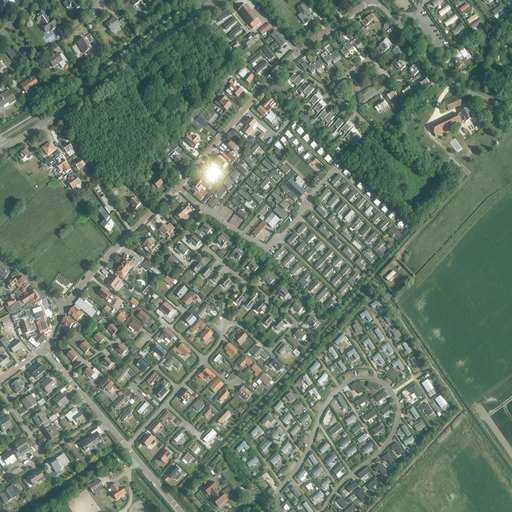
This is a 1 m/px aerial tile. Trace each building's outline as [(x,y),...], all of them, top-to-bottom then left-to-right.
[(18,0),(1,0),(0,1),(0,6),(1,7),(2,7),(4,10),(11,5),(9,3),(11,1),(14,5),(15,4),(16,6),(21,3),(18,0)] [(76,0),(75,0),(74,1),(72,0),(65,0),(66,2),(63,4),(66,9),(73,5),(77,10),(81,7),(76,0)] [(309,20),(310,21),(313,19),(302,3),(297,7),(299,9),(298,9),(301,14),(298,16),(303,24),(309,20)] [(462,13),(470,7),(467,4),(459,10),(462,13)] [(238,11),(253,29),(261,23),(246,5),(238,11)] [(449,5),(438,14),(440,16),(445,13),(446,14),(448,12),(452,9),(449,5)] [(494,16),(502,9),(500,6),(492,13),(494,16)] [(53,19),(49,22),(43,13),(36,18),(38,22),(41,20),(44,25),(42,26),(46,33),(50,30),(51,32),(57,28),(55,27),(57,26),(53,19)] [(364,21),(361,23),(367,30),(378,22),(372,15),(364,21)] [(469,24),(478,18),(476,15),(467,21),(469,24)] [(455,17),(446,23),(448,26),(453,23),(453,24),(455,22),(454,21),(457,20),(455,17)] [(124,19),(118,23),(115,18),(106,25),(112,33),(121,26),(123,29),(128,25),(124,19)] [(212,27),(220,21),(218,19),(210,25),(212,27)] [(473,30),(482,24),(480,20),(470,27),(473,30)] [(259,31),(262,36),(272,28),(269,24),(259,31)] [(455,36),(464,30),(461,26),(452,33),(455,36)] [(226,28),(219,34),(221,36),(228,31),(226,28)] [(360,31),(364,37),(368,34),(364,28),(360,31)] [(235,34),(239,40),(245,35),(241,29),(235,34)] [(270,36),(281,48),(286,43),(275,31),(270,36)] [(256,34),(254,36),(252,34),(243,41),(248,47),(259,38),(256,34)] [(87,52),(91,57),(101,52),(91,36),(78,44),(84,54),(87,52)] [(352,42),(357,49),(362,45),(357,39),(352,42)] [(378,47),(384,53),(389,48),(387,45),(389,43),(386,39),(384,41),(384,42),(378,47)] [(235,47),(228,40),(226,42),(232,49),(235,47)] [(343,46),(344,48),(348,52),(352,49),(348,43),(343,46)] [(392,52),(397,58),(403,52),(397,46),(392,52)] [(10,47),(5,50),(16,64),(21,61),(10,47)] [(349,54),(348,52),(344,48),(340,51),(344,58),(349,54)] [(469,54),(468,55),(464,49),(452,56),(454,59),(455,59),(456,60),(454,61),(458,68),(462,65),(458,59),(462,56),(464,58),(465,57),(467,60),(471,57),(469,54)] [(333,54),(329,57),(332,62),(333,63),(338,60),(340,58),(336,52),(333,54)] [(333,63),(329,57),(325,53),(321,56),(328,67),(333,63)] [(62,69),(69,64),(62,54),(56,59),(55,57),(49,61),(54,67),(59,64),(62,69)] [(248,60),(241,54),(239,56),(246,63),(248,60)] [(312,66),(316,71),(317,73),(322,69),(321,68),(323,66),(319,61),(312,66)] [(395,66),(400,72),(406,67),(401,61),(395,66)] [(301,65),(305,71),(306,70),(305,70),(307,69),(311,74),(316,71),(312,66),(311,64),(308,67),(305,62),(301,65)] [(408,70),(413,76),(419,71),(414,65),(408,70)] [(243,68),(240,72),(243,75),(241,78),(249,84),(254,78),(247,73),(246,72),(247,71),(243,68)] [(294,75),(289,79),(293,83),(297,87),(303,81),(299,77),(297,78),(294,75)] [(25,82),(21,85),(26,93),(30,90),(30,89),(29,88),(37,83),(33,77),(25,82)] [(418,82),(422,88),(429,83),(425,77),(418,82)] [(233,84),(228,89),(233,93),(238,97),(242,92),(236,87),(233,84)] [(302,94),(303,93),(307,89),(303,85),(297,90),(302,94)] [(400,91),(405,97),(411,92),(407,86),(400,91)] [(307,89),(303,93),(307,97),(313,91),(309,87),(307,89)] [(385,94),(390,100),(396,96),(392,90),(385,94)] [(8,103),(10,105),(16,101),(10,91),(0,96),(0,105),(2,104),(3,106),(8,103)] [(315,96),(309,102),(314,106),(322,97),(318,93),(315,96)] [(221,96),(215,103),(221,109),(222,108),(227,111),(232,105),(228,102),(229,101),(222,95),(222,96),(221,96)] [(445,102),(449,111),(462,105),(458,96),(445,102)] [(266,103),(272,109),(275,105),(273,103),(269,99),(266,103)] [(319,104),(314,109),(318,113),(323,108),(326,105),(322,101),(321,100),(318,104),(319,104)] [(376,105),(380,111),(387,106),(382,100),(376,105)] [(267,113),(272,109),(266,103),(262,106),(265,109),(264,110),(267,113)] [(264,117),(267,113),(264,110),(265,109),(262,106),(257,111),(264,117)] [(465,122),(465,123),(472,120),(467,109),(460,113),(461,114),(458,115),(461,123),(463,122),(464,123),(465,122)] [(324,120),(328,115),(324,111),(318,117),(322,121),(324,120)] [(266,118),(272,125),(277,119),(271,113),(266,118)] [(330,114),(328,115),(324,120),(328,124),(327,124),(329,126),(333,122),(331,120),(334,118),(330,114)] [(430,127),(435,138),(462,125),(457,114),(430,127)] [(248,126),(243,132),(247,136),(253,130),(252,129),(255,126),(260,131),(263,128),(251,119),(246,125),(248,126)] [(334,125),(338,130),(343,124),(339,120),(334,125)] [(346,124),(341,130),(345,134),(351,129),(353,126),(348,121),(346,124)] [(469,138),(471,137),(465,129),(463,131),(465,134),(466,134),(469,138)] [(351,140),(355,136),(351,132),(346,137),(350,142),(351,140)] [(357,134),(355,136),(351,140),(355,144),(361,138),(357,134)] [(194,136),(193,136),(191,135),(190,137),(189,136),(184,141),(194,149),(198,144),(200,141),(194,136)] [(238,153),(241,150),(231,142),(227,147),(233,152),(231,153),(228,156),(234,162),(237,158),(239,157),(237,155),(238,153)] [(43,149),(48,156),(55,150),(50,143),(43,149)] [(76,151),(75,152),(69,143),(63,147),(67,154),(70,157),(73,155),(74,156),(78,154),(76,151)] [(257,144),(250,152),(253,155),(260,147),(257,144)] [(163,155),(167,160),(170,158),(168,156),(178,148),(175,145),(163,155)] [(27,157),(29,160),(32,157),(26,150),(19,155),(20,156),(19,157),(19,158),(21,160),(22,160),(23,159),(23,160),(27,157)] [(285,158),(277,150),(275,152),(282,160),(285,158)] [(180,166),(184,161),(175,153),(171,158),(170,159),(172,160),(180,166)] [(228,164),(231,160),(224,155),(222,157),(220,156),(214,162),(222,169),(227,163),(228,164)] [(279,163),(271,155),(269,158),(273,162),(273,163),(274,164),(274,163),(276,165),(279,163)] [(58,169),(66,163),(63,160),(60,157),(56,160),(58,163),(56,165),(58,169)] [(255,165),(246,157),(244,160),(252,168),(255,165)] [(83,167),(84,166),(80,159),(72,164),(74,167),(75,166),(79,171),(80,169),(81,170),(82,170),(84,169),(84,168),(83,167)] [(272,168),(266,162),(264,164),(270,170),(272,168)] [(66,163),(58,169),(61,172),(64,170),(66,174),(71,170),(68,167),(66,163)] [(285,164),(278,171),(280,174),(283,175),(289,169),(290,169),(291,168),(285,163),(284,164),(285,164)] [(237,168),(246,176),(248,173),(239,165),(237,168)] [(216,168),(214,170),(210,167),(203,175),(213,183),(215,180),(214,179),(218,173),(221,176),(223,177),(224,175),(216,168)] [(291,196),(293,194),(300,199),(299,199),(302,202),(308,195),(306,192),(305,193),(300,188),(306,182),(300,177),(299,178),(297,177),(296,178),(298,179),(295,183),(292,180),(297,174),(293,170),(283,181),(286,184),(283,187),(285,190),(286,190),(287,188),(292,192),(290,194),(291,196)] [(273,172),(268,177),(271,179),(273,177),(278,182),(281,179),(273,172)] [(75,177),(73,174),(69,177),(71,180),(68,183),(73,190),(76,187),(79,191),(83,187),(81,184),(75,177)] [(339,176),(332,184),(334,186),(341,179),(339,176)] [(153,184),(158,189),(163,184),(159,179),(153,184)] [(224,183),(230,188),(234,184),(228,179),(224,183)] [(267,179),(260,188),(263,190),(270,182),(267,179)] [(248,181),(243,187),(245,189),(249,184),(251,186),(252,184),(250,182),(251,181),(250,180),(249,181),(248,181)] [(193,187),(199,192),(204,186),(198,181),(193,187)] [(347,183),(340,190),(343,193),(350,186),(347,183)] [(221,198),(226,192),(221,188),(216,194),(221,198)] [(259,189),(253,196),(255,198),(259,193),(264,198),(266,195),(259,189)] [(246,199),(249,197),(241,190),(239,193),(246,199)] [(326,191),(319,200),(321,202),(328,194),(326,191)] [(355,191),(347,199),(350,201),(357,193),(355,191)] [(203,198),(197,192),(194,196),(201,201),(203,198)] [(282,200),(274,193),(271,196),(280,203),(282,200)] [(335,196),(329,204),(331,206),(338,199),(335,196)] [(138,201),(137,202),(134,198),(130,202),(133,206),(134,205),(137,208),(141,205),(138,201)] [(212,198),(208,204),(214,209),(216,206),(217,207),(218,207),(221,203),(216,200),(215,201),(212,198)] [(363,198),(356,206),(358,209),(366,201),(363,198)] [(241,205),(233,199),(231,201),(239,208),(241,205)] [(291,208),(283,201),(281,204),(289,211),(291,208)] [(254,209),(247,203),(244,205),(252,212),(254,209)] [(189,212),(190,212),(191,211),(184,204),(182,206),(184,208),(176,215),(181,220),(189,212)] [(342,204),(336,211),(338,213),(344,206),(342,204)] [(102,227),(105,229),(109,233),(110,233),(110,232),(115,226),(101,206),(101,207),(98,210),(101,214),(100,214),(106,222),(102,227)] [(279,206),(265,222),(273,229),(287,213),(279,206)] [(371,207),(365,213),(367,215),(373,209),(371,207)] [(320,208),(320,209),(318,208),(316,210),(322,216),(324,214),(320,210),(321,209),(320,208)] [(194,215),(198,219),(203,215),(199,210),(194,215)] [(352,211),(344,219),(347,222),(354,213),(352,211)] [(378,213),(371,221),(374,223),(381,216),(378,213)] [(359,220),(351,228),(353,231),(361,222),(359,220)] [(257,235),(265,227),(261,223),(253,231),(257,235)] [(170,233),(175,229),(170,224),(167,227),(165,225),(159,231),(162,234),(163,232),(166,235),(169,232),(170,233)] [(207,235),(212,230),(205,224),(199,230),(200,231),(202,230),(207,235)] [(303,225),(296,233),(298,235),(299,235),(301,237),(304,234),(302,232),(306,228),(303,225)] [(360,234),(363,237),(370,229),(367,226),(360,234)] [(320,231),(326,237),(329,234),(322,228),(320,231)] [(402,236),(393,228),(388,233),(393,237),(395,235),(399,239),(402,236)] [(341,234),(349,242),(352,239),(344,232),(341,234)] [(217,242),(223,247),(230,239),(224,233),(215,243),(216,244),(217,242)] [(374,233),(366,242),(370,245),(371,242),(372,243),(374,241),(373,240),(377,236),(374,233)] [(312,234),(306,241),(308,243),(315,236),(312,234)] [(196,247),(201,242),(194,236),(188,243),(189,244),(191,242),(196,247)] [(169,245),(163,238),(160,241),(167,248),(171,245),(170,244),(169,245)] [(149,240),(143,245),(146,248),(144,250),(147,252),(150,250),(152,252),(159,246),(152,239),(150,240),(149,240)] [(341,246),(333,239),(331,241),(339,248),(341,246)] [(297,247),(291,240),(288,243),(295,249),(297,247)] [(304,242),(296,250),(299,253),(307,245),(304,242)] [(321,242),(314,249),(317,251),(323,244),(321,242)] [(361,248),(354,242),(352,244),(358,250),(361,248)] [(381,242),(373,250),(382,258),(384,256),(378,250),(383,245),(381,242)] [(244,249),(237,243),(233,248),(236,250),(231,256),(233,255),(239,260),(243,255),(241,253),(244,249)] [(184,256),(189,251),(182,245),(176,252),(177,253),(179,251),(184,256)] [(345,254),(349,258),(351,255),(348,252),(350,249),(347,246),(343,252),(342,253),(344,255),(345,254)] [(281,249),(273,257),(276,260),(277,259),(278,259),(279,258),(278,257),(284,252),(281,249)] [(313,250),(305,258),(308,261),(316,253),(313,250)] [(330,250),(323,258),(326,261),(333,253),(330,250)] [(282,265),(284,267),(294,257),(291,255),(288,258),(289,259),(282,265)] [(174,267),(178,262),(172,256),(166,263),(167,264),(168,262),(174,267)] [(123,279),(125,281),(130,274),(131,274),(140,262),(134,258),(129,264),(126,261),(123,265),(119,269),(119,270),(116,273),(123,279)] [(339,258),(332,265),(335,268),(341,261),(339,258)] [(160,274),(155,270),(157,268),(146,260),(142,266),(148,272),(150,270),(158,276),(160,274)] [(321,260),(314,267),(316,269),(323,262),(321,260)] [(355,263),(364,271),(366,268),(358,261),(355,263)] [(254,272),(258,268),(252,262),(246,269),(247,270),(249,268),(254,272)] [(0,263),(0,275),(4,280),(10,273),(0,263)] [(203,270),(204,269),(197,263),(191,269),(196,274),(201,268),(203,270)] [(298,266),(291,273),(293,276),(300,269),(298,266)] [(330,267),(322,275),(325,278),(333,269),(330,267)] [(213,275),(214,274),(207,268),(201,274),(206,279),(211,273),(213,275)] [(223,280),(223,279),(217,273),(211,279),(216,284),(221,278),(223,280)] [(348,282),(353,287),(357,284),(354,281),(359,276),(356,273),(348,282)] [(307,274),(298,282),(304,288),(308,284),(306,281),(310,277),(307,274)] [(264,281),(269,286),(274,281),(267,275),(261,282),(262,283),(264,281)] [(121,282),(127,287),(129,284),(123,279),(121,281),(114,276),(111,279),(107,285),(115,291),(121,282)] [(172,278),(172,279),(168,276),(164,281),(171,287),(173,284),(175,285),(178,282),(172,278)] [(8,284),(6,287),(9,290),(12,288),(11,287),(15,284),(19,288),(20,287),(26,281),(22,278),(20,280),(18,278),(15,281),(13,279),(8,284)] [(232,285),(233,284),(227,278),(221,284),(226,289),(231,283),(232,285)] [(26,281),(20,287),(23,290),(22,291),(23,292),(28,287),(29,288),(31,287),(26,281)] [(316,282),(308,289),(311,292),(319,284),(316,282)] [(347,283),(339,292),(342,294),(350,286),(347,283)] [(151,284),(143,293),(145,296),(154,286),(151,284)] [(181,285),(174,293),(178,297),(180,294),(182,296),(187,291),(181,285)] [(115,303),(118,300),(103,289),(99,295),(106,300),(109,298),(115,303)] [(278,294),(284,299),(288,294),(282,289),(276,296),(277,296),(278,294)] [(325,290),(317,298),(320,301),(327,293),(325,290)] [(30,304),(30,305),(34,302),(39,298),(34,291),(22,299),(23,300),(9,309),(11,313),(20,308),(20,307),(25,304),(26,306),(30,304)] [(193,292),(184,302),(186,304),(193,296),(197,300),(199,298),(193,292)] [(15,301),(13,301),(11,295),(9,297),(11,302),(5,304),(6,309),(8,308),(12,306),(12,305),(14,305),(14,304),(15,303),(15,301)] [(245,302),(246,301),(239,295),(234,301),(239,306),(244,300),(245,302)] [(157,308),(163,302),(156,296),(150,303),(157,308)] [(75,305),(92,318),(96,312),(80,299),(75,305)] [(256,306),(257,305),(250,299),(244,305),(249,310),(254,304),(256,306)] [(331,300),(323,309),(330,315),(333,311),(329,308),(334,302),(331,300)] [(26,313),(39,308),(38,305),(40,305),(39,301),(34,303),(35,305),(24,308),(19,310),(20,313),(25,311),(26,313)] [(265,308),(260,303),(255,310),(260,314),(262,311),(264,313),(267,309),(265,308)] [(293,308),(298,313),(303,308),(296,303),(290,310),(291,310),(293,308)] [(167,315),(168,316),(173,310),(166,304),(161,309),(165,313),(165,314),(166,315),(167,315)] [(207,304),(197,316),(200,318),(206,312),(209,314),(212,311),(213,313),(215,311),(211,307),(210,309),(209,308),(210,307),(207,304)] [(31,316),(44,312),(42,307),(39,308),(26,313),(27,316),(31,315),(31,316)] [(68,314),(77,322),(83,315),(73,308),(68,314)] [(307,323),(313,327),(317,322),(313,319),(317,314),(313,310),(308,316),(310,317),(305,324),(306,324),(307,323)] [(137,317),(145,323),(150,318),(142,311),(137,317)] [(34,322),(46,318),(44,312),(31,316),(31,315),(27,316),(28,321),(30,320),(31,325),(35,323),(34,322)] [(99,317),(99,316),(100,314),(98,312),(96,314),(95,314),(92,318),(95,321),(99,317)] [(121,314),(117,319),(122,323),(127,318),(123,315),(122,315),(121,314)] [(188,315),(181,323),(184,325),(191,317),(188,315)] [(274,323),(275,322),(268,316),(263,322),(267,327),(273,321),(274,323)] [(66,317),(61,323),(64,325),(62,327),(65,330),(67,328),(69,329),(74,323),(66,317)] [(83,323),(88,327),(93,320),(88,317),(83,323)] [(40,335),(45,333),(51,331),(46,318),(34,322),(35,323),(31,325),(30,320),(28,321),(21,323),(25,335),(38,330),(40,335)] [(199,325),(200,325),(203,328),(205,326),(198,320),(190,330),(193,333),(199,325)] [(285,327),(286,327),(279,320),(274,327),(278,331),(283,326),(285,327)] [(142,328),(134,321),(129,326),(137,333),(142,328)] [(107,330),(114,335),(118,330),(114,327),(115,326),(113,324),(107,330)] [(306,336),(307,337),(309,335),(307,333),(301,328),(293,337),(294,337),(296,336),(301,341),(306,336)] [(173,339),(175,341),(177,339),(175,337),(167,330),(163,335),(170,342),(173,339)] [(207,330),(200,338),(206,342),(212,335),(207,330)] [(235,340),(240,345),(248,337),(242,332),(235,340)] [(45,333),(40,335),(31,338),(40,345),(46,337),(45,333)] [(94,339),(100,344),(104,340),(101,336),(102,335),(99,333),(94,339)] [(342,335),(334,343),(337,346),(345,337),(342,335)] [(17,340),(9,346),(6,343),(9,341),(5,336),(0,340),(8,351),(10,350),(13,353),(22,346),(17,340)] [(80,347),(86,353),(90,349),(87,345),(88,344),(85,342),(80,347)] [(183,344),(178,350),(185,357),(190,351),(183,344)] [(125,348),(124,349),(121,345),(116,350),(122,355),(127,350),(125,348)] [(157,345),(152,350),(162,358),(166,353),(157,345)] [(229,345),(225,349),(233,356),(237,352),(229,345)] [(285,345),(278,353),(282,355),(285,351),(290,354),(293,351),(285,345)] [(260,355),(266,360),(269,357),(258,347),(252,354),(257,358),(260,355)] [(67,356),(73,361),(77,357),(74,354),(75,353),(72,350),(67,356)] [(219,355),(213,361),(216,363),(222,357),(219,355)] [(0,359),(0,366),(1,368),(9,362),(5,356),(0,359)] [(245,356),(238,364),(242,368),(246,364),(249,367),(253,363),(245,356)] [(111,360),(110,361),(107,358),(102,362),(108,368),(114,362),(111,360)] [(179,369),(182,366),(173,358),(166,365),(169,368),(173,364),(179,369)] [(144,373),(149,367),(141,360),(138,364),(140,366),(138,368),(144,373)] [(282,367),(274,360),(268,366),(271,369),(274,366),(279,371),(282,367)] [(30,371),(35,378),(44,372),(38,364),(30,371)] [(255,365),(251,369),(256,373),(254,375),(257,377),(262,372),(255,365)] [(93,371),(92,372),(89,368),(84,373),(87,376),(87,377),(89,378),(90,378),(90,379),(96,373),(93,371)] [(121,380),(128,371),(125,369),(123,371),(124,372),(118,378),(121,380)] [(204,371),(200,376),(205,381),(208,378),(211,381),(213,378),(204,371)] [(155,373),(146,382),(150,386),(158,376),(155,373)] [(312,384),(306,375),(303,377),(304,379),(303,379),(304,381),(305,381),(309,386),(312,384)] [(266,376),(265,378),(264,379),(262,376),(254,386),(257,388),(263,380),(267,384),(270,380),(266,376)] [(47,394),(56,387),(48,378),(40,385),(38,383),(34,387),(36,390),(41,386),(47,394)] [(32,384),(26,388),(20,379),(11,385),(17,395),(23,390),(25,393),(34,388),(32,384)] [(106,389),(109,392),(114,388),(112,386),(114,385),(109,380),(102,388),(104,391),(106,389)] [(213,392),(217,387),(219,389),(224,385),(218,380),(210,389),(211,390),(213,392)] [(168,390),(163,385),(155,392),(161,398),(168,390)] [(238,394),(247,401),(253,394),(244,387),(238,394)] [(319,396),(315,388),(311,390),(312,391),(311,392),(312,394),(313,393),(316,398),(319,396)] [(185,389),(179,396),(187,403),(189,401),(188,400),(190,397),(189,397),(191,394),(185,389)] [(225,391),(220,397),(223,400),(228,394),(225,391)] [(21,402),(27,411),(37,404),(33,399),(36,397),(33,394),(21,402)] [(53,401),(60,410),(69,403),(61,394),(53,401)] [(125,395),(114,407),(117,410),(125,402),(127,404),(130,400),(125,395)] [(205,406),(199,401),(193,407),(199,412),(205,406)] [(145,403),(137,412),(140,415),(148,406),(145,403)] [(219,413),(211,405),(208,409),(203,415),(206,418),(211,412),(216,416),(219,413)] [(125,414),(121,419),(124,421),(128,416),(130,418),(132,416),(131,415),(132,413),(131,413),(132,412),(133,410),(131,408),(126,413),(126,412),(125,414)] [(226,410),(216,421),(220,424),(230,414),(226,410)] [(80,415),(76,411),(73,414),(71,412),(65,416),(70,423),(72,421),(75,426),(77,425),(78,425),(84,421),(80,415)] [(168,411),(160,420),(164,423),(168,418),(172,421),(175,417),(168,411)] [(32,418),(38,427),(48,421),(42,412),(32,418)] [(55,416),(53,414),(48,418),(51,423),(57,419),(55,416)] [(0,420),(0,427),(3,433),(12,427),(6,417),(0,420)] [(157,423),(151,430),(155,434),(161,426),(157,423)] [(53,427),(50,428),(48,425),(42,429),(50,440),(59,435),(53,427)] [(80,443),(86,451),(103,441),(99,435),(102,433),(99,428),(91,434),(92,435),(80,443)] [(212,429),(205,438),(207,440),(215,431),(212,429)] [(181,433),(174,441),(177,443),(184,435),(181,433)] [(149,435),(142,442),(147,447),(154,440),(149,435)] [(14,453),(18,459),(21,457),(20,455),(29,449),(22,439),(14,445),(17,451),(14,453)] [(192,445),(189,449),(197,457),(201,454),(198,452),(200,450),(197,448),(196,449),(192,445)] [(165,451),(158,458),(164,463),(171,456),(165,451)] [(13,463),(16,461),(9,452),(5,454),(6,455),(2,458),(1,457),(0,457),(0,463),(2,467),(6,464),(7,466),(12,462),(13,463)] [(407,459),(402,452),(399,454),(403,461),(407,459)] [(62,469),(61,468),(69,463),(64,454),(50,463),(49,463),(45,465),(48,470),(52,467),(56,473),(62,469)] [(194,458),(188,454),(183,459),(189,464),(194,458)] [(175,466),(167,475),(170,477),(171,476),(175,479),(179,473),(178,472),(180,470),(175,466)] [(390,477),(385,470),(381,473),(387,480),(390,477)] [(28,478),(33,486),(44,479),(38,471),(28,478)] [(382,486),(376,478),(372,480),(378,489),(382,486)] [(99,480),(89,487),(93,493),(104,486),(99,480)] [(268,488),(261,480),(258,483),(265,491),(268,488)] [(223,494),(220,496),(215,490),(218,488),(212,482),(203,489),(208,495),(210,494),(215,500),(214,502),(219,508),(228,500),(223,494)] [(348,493),(356,488),(353,483),(345,489),(348,493)] [(116,484),(110,488),(114,493),(112,494),(116,500),(126,494),(122,487),(120,489),(116,484)] [(3,493),(0,495),(0,497),(2,500),(6,497),(9,502),(13,499),(13,498),(21,493),(18,489),(18,488),(16,490),(16,489),(13,485),(8,488),(9,490),(3,493)] [(374,495),(368,487),(364,489),(370,498),(374,495)]
